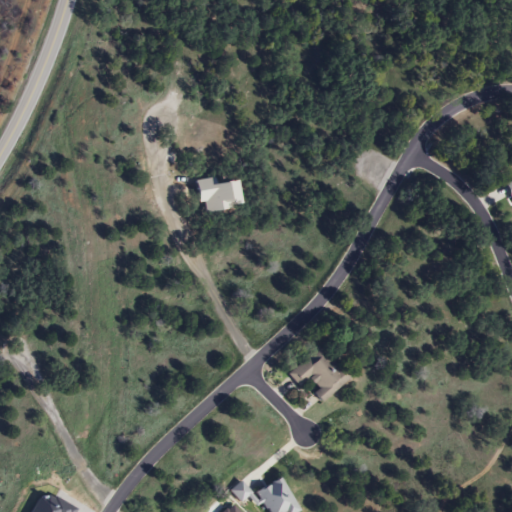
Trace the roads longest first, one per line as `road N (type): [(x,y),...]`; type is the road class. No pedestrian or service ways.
road 1 (residential): [(109,511),(145,461),(333,286),(426,133),(461,105),(511,91)]
road 2 (residential): [(412,150),(478,206),(511,283)]
road 3 (tertiary): [(65,0),(0,151)]
